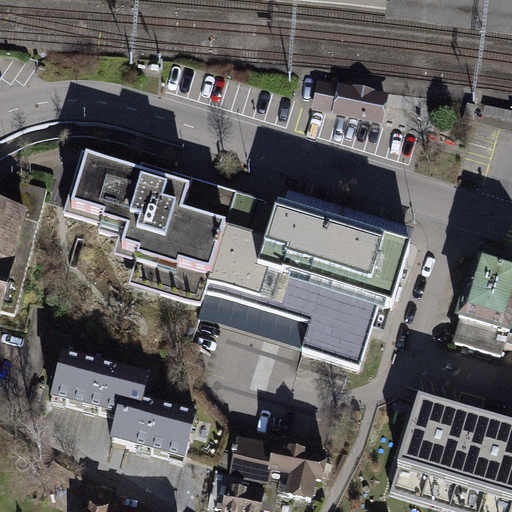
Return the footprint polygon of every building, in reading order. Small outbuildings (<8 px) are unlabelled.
[(511,0),(385,0),(385,12),(463,22),(511,28),(511,0)] [(387,95),(319,82),(314,109),(381,122),(387,95)] [(468,104),(462,124),(471,127),(477,107),(468,104)] [(511,112),(485,107),(483,117),(511,122),(511,112)] [(207,298),(237,201),(143,173),(141,179),(83,161),(66,217),(102,227),(100,233),(119,239),(114,256),(135,262),(127,288),(203,310),(207,298)] [(0,184),(0,316),(1,314),(15,317),(47,192),(6,181),(0,184)] [(323,227),(237,201),(207,298),(311,329),(303,357),(359,374),(379,310),(390,313),(408,253),(323,227)] [(511,268),(476,258),(450,345),(505,361),(508,350),(511,351),(511,268)] [(145,378),(62,357),(51,400),(118,417),(111,443),(182,461),(193,417),(139,404),(145,378)] [(511,511),(511,436),(418,407),(390,495),(447,511),(511,511)] [(236,440),(229,475),(281,485),(279,495),(313,502),(322,458),(236,440)] [(275,511),(279,495),(281,485),(229,475),(219,473),(210,511),(275,511)] [(111,495),(87,491),(83,511),(120,511),(109,510),(111,495)]
